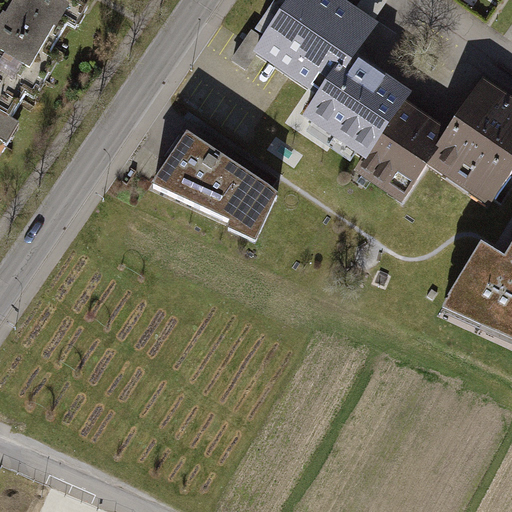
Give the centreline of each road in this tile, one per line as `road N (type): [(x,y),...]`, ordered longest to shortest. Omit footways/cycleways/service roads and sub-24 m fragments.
road 1 (tertiary): [(0,294),(200,0)]
road 2 (unclassified): [(0,450),(138,511)]
